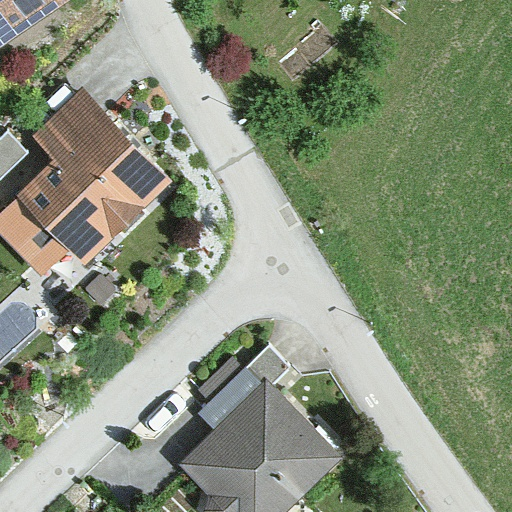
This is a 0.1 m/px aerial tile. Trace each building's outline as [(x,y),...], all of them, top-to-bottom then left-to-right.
[(0,0),(0,55),(62,16),(51,0),(0,0)] [(108,76),(53,129),(79,156),(10,222),(80,294),(203,175),(108,76)] [(13,122),(0,133),(0,178),(35,146),(13,122)] [(300,511),(363,447),(284,372),(202,458),(258,511),(300,511)] [(119,511),(101,493),(80,511),(119,511)]
